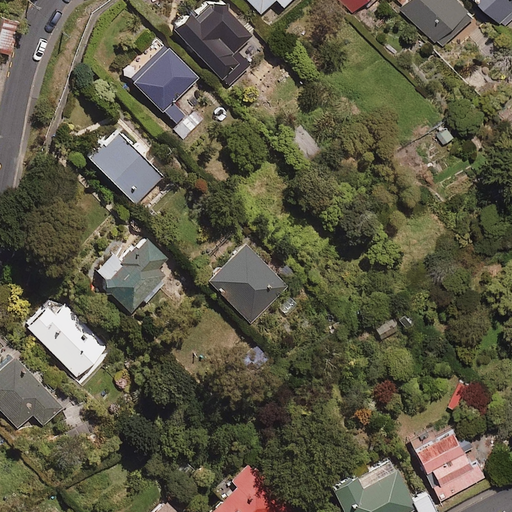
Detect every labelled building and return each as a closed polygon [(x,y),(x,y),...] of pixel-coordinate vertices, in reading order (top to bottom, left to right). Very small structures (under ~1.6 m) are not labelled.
[(250,31),(220,0),(207,0),(193,13),(187,6),(170,22),(228,83),(249,63),(233,47),(250,31)] [(286,0),(244,0),(256,11),(266,0),(274,0),(280,6),(286,0)] [(360,0),(338,0),(349,11),(360,0)] [(440,46),(471,14),(457,0),(396,0),(394,3),(440,46)] [(511,0),(511,1),(511,0),(477,0),(501,24),(511,13),(511,0)] [(0,47),(10,50),(20,16),(1,11),(0,15),(0,47)] [(201,79),(164,41),(128,75),(175,124),(185,114),(176,104),(201,79)] [(456,137),(444,120),(429,131),(441,148),(456,137)] [(133,144),(115,123),(101,136),(99,134),(84,147),(133,201),(162,175),(143,154),(148,149),(138,139),(133,144)] [(119,254),(111,246),(94,263),(105,274),(101,278),(129,308),(141,296),(146,300),(165,282),(160,277),(164,273),(156,264),(166,254),(143,231),(119,254)] [(286,285),(241,238),(205,274),(250,320),(286,285)] [(53,309),(46,301),(24,321),(76,376),(107,347),(63,300),(53,309)] [(419,324),(405,307),(394,315),(408,333),(419,324)] [(61,405),(9,349),(0,357),(0,405),(17,425),(32,412),(42,423),(61,405)] [(443,403),(456,409),(469,383),(456,377),(443,403)] [(411,439),(435,491),(480,470),(457,418),(411,439)] [(293,511),(298,508),(248,455),(227,474),(226,472),(211,486),(220,495),(205,508),(208,511),(293,511)] [(402,511),(413,507),(387,456),(355,473),(352,469),(329,480),(345,511),(402,511)] [(427,489),(411,497),(418,511),(434,511),(438,510),(427,489)] [(129,511),(171,511),(152,491),(129,511)]
